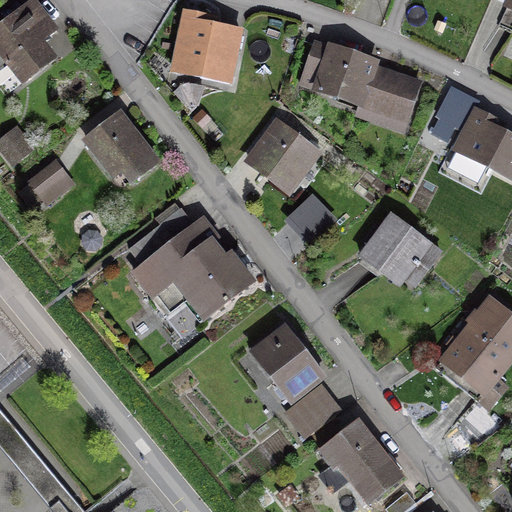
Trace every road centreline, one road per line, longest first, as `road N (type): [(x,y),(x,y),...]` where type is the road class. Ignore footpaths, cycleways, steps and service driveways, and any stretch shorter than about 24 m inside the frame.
road 1 (residential): [(68,0),(468,511)]
road 2 (residential): [(0,274),(196,511)]
road 3 (residential): [(260,0),(387,39),(511,99)]
